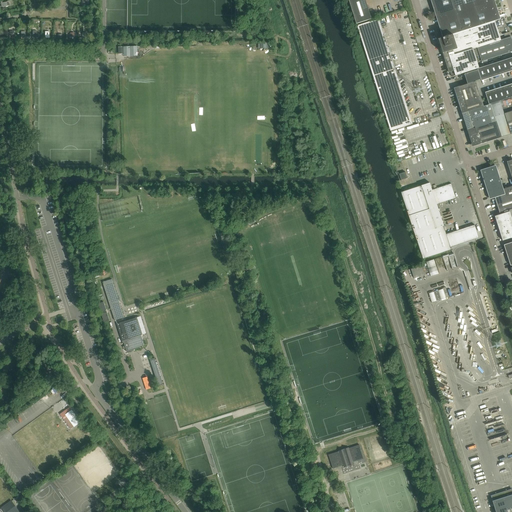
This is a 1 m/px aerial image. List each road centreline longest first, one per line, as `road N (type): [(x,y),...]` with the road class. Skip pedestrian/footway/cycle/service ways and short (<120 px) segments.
road 1 (unclassified): [(466,162),(415,0)]
road 2 (unclassified): [(184,511),(99,397),(97,382)]
road 3 (unclassified): [(511,303),(466,162)]
